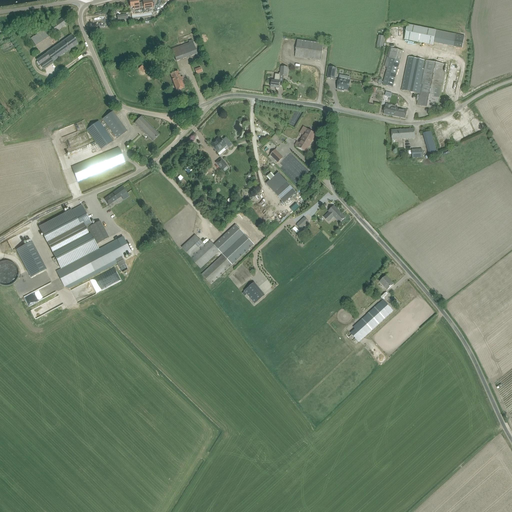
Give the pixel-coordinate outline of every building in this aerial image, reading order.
[(144,9),(152,8),(152,5),(151,0),(143,1),(143,2),(138,3),(137,0),(129,0),(131,7),(131,8),(134,7),(134,10),(140,9),(140,8),(144,7),(144,9)] [(60,20),(49,28),(53,34),(64,26),(68,23),(64,17),(60,20)] [(407,25),(404,40),(433,45),(434,43),(462,48),(465,36),(407,25)] [(53,34),(49,28),(45,31),(44,29),(30,39),(36,47),(53,34)] [(47,53),(37,60),(41,66),(51,59),(53,61),(78,44),(72,35),(68,38),(47,53)] [(383,47),(385,36),(378,35),(377,45),(383,47)] [(197,54),(192,40),(189,41),(189,43),(165,52),(166,55),(173,52),(176,62),(197,54)] [(295,57),(321,61),(323,44),(297,40),(295,57)] [(393,87),(398,70),(399,65),(403,51),(390,47),(387,57),(385,67),(387,67),(382,84),(393,87)] [(408,57),(402,90),(417,93),(420,94),(419,95),(418,101),(417,106),(436,109),(437,105),(445,65),(408,57)] [(272,82),(271,87),(279,88),(280,83),(280,82),(281,75),(284,76),(287,76),(288,68),(281,67),(281,73),(279,73),(279,74),(275,74),(274,81),(272,81),(272,82)] [(329,67),(327,78),(334,79),(336,68),(329,67)] [(181,78),(178,71),(170,74),(177,91),(185,88),(182,81),(184,80),(183,77),(181,78)] [(339,80),(337,90),(342,91),(342,90),(348,91),(350,82),(348,81),(348,77),(340,75),(339,80)] [(386,104),(384,114),(395,116),(396,109),(392,108),(392,105),(386,104)] [(396,109),(395,116),(406,119),(407,111),(402,110),(396,109)] [(116,139),(127,131),(113,112),(103,119),(116,139)] [(159,134),(153,128),(142,116),(134,123),(146,135),(146,134),(153,141),(159,134)] [(98,121),(87,129),(99,145),(102,149),(113,141),(98,121)] [(295,145),(306,152),(316,134),(307,129),(303,136),(299,142),(297,141),(295,145)] [(392,140),(415,138),(415,129),(391,130),(392,140)] [(431,131),(423,133),(424,136),(429,156),(437,154),(431,131)] [(220,137),(211,145),(214,149),(217,152),(223,147),(225,150),(232,145),(225,137),(222,140),(220,137)] [(93,153),(98,150),(95,142),(89,144),(93,153)] [(78,181),(125,162),(119,148),(72,167),(78,181)] [(412,158),(422,157),(422,149),(412,149),(412,158)] [(276,165),(283,158),(275,150),(268,157),(276,165)] [(222,170),(227,166),(221,159),(216,163),(222,170)] [(284,202),(296,192),(279,173),(267,184),(284,202)] [(109,206),(127,193),(123,186),(104,199),(109,206)] [(99,248),(96,244),(88,228),(87,227),(92,224),(82,205),(39,228),(53,254),(61,267),(99,248)] [(345,218),(334,206),(331,210),(328,211),(329,212),(324,217),(329,222),(334,217),(340,223),(345,218)] [(297,224),(296,226),(300,230),(301,229),(309,222),(305,217),(297,224)] [(92,224),(87,227),(88,228),(96,244),(109,237),(100,221),(93,225),(92,224)] [(220,251),(223,255),(202,274),(211,284),(232,265),(254,245),(235,226),(214,245),(210,241),(206,244),(191,258),(201,269),(216,254),(220,251)] [(195,235),(182,247),(191,257),(204,245),(195,235)] [(61,268),(56,271),(65,287),(66,287),(69,289),(117,263),(119,267),(126,264),(122,257),(131,252),(123,236),(117,239),(98,249),(61,268)] [(31,278),(47,269),(32,241),(16,249),(31,278)] [(17,275),(17,272),(16,270),(15,268),(14,267),(13,265),(11,264),(9,263),(7,263),(5,263),(3,263),(1,264),(0,264),(0,284),(2,285),(4,286),(6,286),(9,285),(11,284),(13,283),(15,281),(16,279),(17,277),(17,275)] [(82,300),(121,282),(116,270),(93,281),(93,280),(73,289),(75,293),(79,292),(80,294),(79,294),(82,300)] [(387,290),(390,288),(393,285),(386,276),(382,280),(380,282),(387,290)] [(243,293),(242,293),(245,296),(247,294),(255,304),(265,295),(254,282),(244,291),(245,291),(243,293)] [(351,333),(350,333),(355,338),(358,341),(389,314),(393,311),(383,300),(379,303),(353,327),(355,329),(351,333)]
